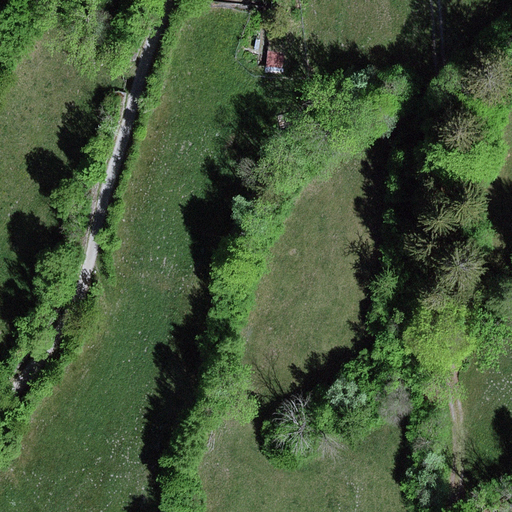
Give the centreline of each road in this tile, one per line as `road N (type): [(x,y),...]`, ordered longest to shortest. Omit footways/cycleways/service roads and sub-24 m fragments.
road 1 (track): [(434,0),(444,189),(442,511)]
road 2 (track): [(0,420),(59,334),(87,274),(146,55),(171,0)]
